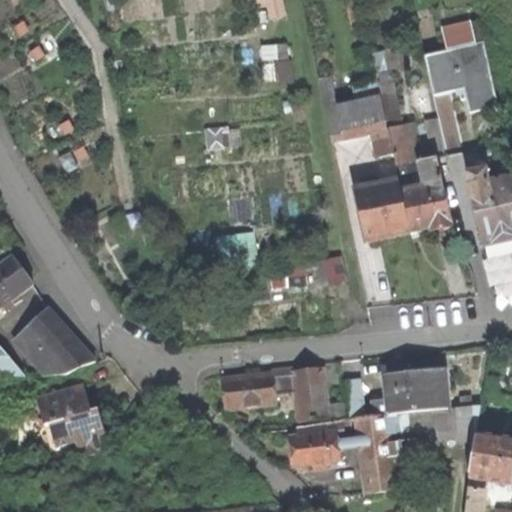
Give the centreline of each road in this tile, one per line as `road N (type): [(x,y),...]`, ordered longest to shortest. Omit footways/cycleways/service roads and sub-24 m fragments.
road 1 (residential): [(157,382),(184,358),(511,333)]
road 2 (residential): [(0,169),(108,333),(157,382)]
road 3 (residential): [(157,382),(309,511)]
